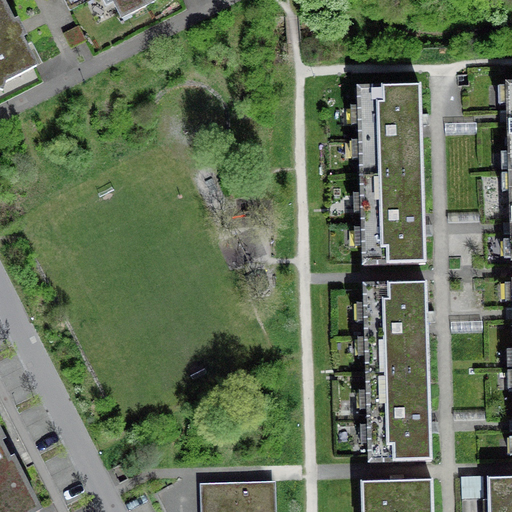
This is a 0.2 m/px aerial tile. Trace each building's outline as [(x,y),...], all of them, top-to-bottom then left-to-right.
[(163,0),(110,0),(122,22),(163,0)] [(0,91),(37,73),(22,44),(28,40),(23,31),(20,24),(11,29),(0,7),(0,91)] [(361,177),(422,176),(420,87),(358,89),(361,177)] [(425,264),(422,176),(361,177),(363,266),(425,264)] [(367,374),(428,373),(426,284),(364,286),(367,374)] [(431,461),(428,373),(367,374),(369,463),(431,461)] [(0,440),(4,439),(0,430),(0,511),(36,511),(40,510),(14,458),(9,461),(0,443),(0,440)] [(511,511),(511,478),(488,479),(489,501),(484,501),(483,511),(511,511)] [(463,500),(485,499),(484,479),(463,480),(463,500)] [(432,511),(432,480),(361,483),(362,511),(432,511)] [(225,486),(225,511),(273,511),(273,485),(225,486)]
